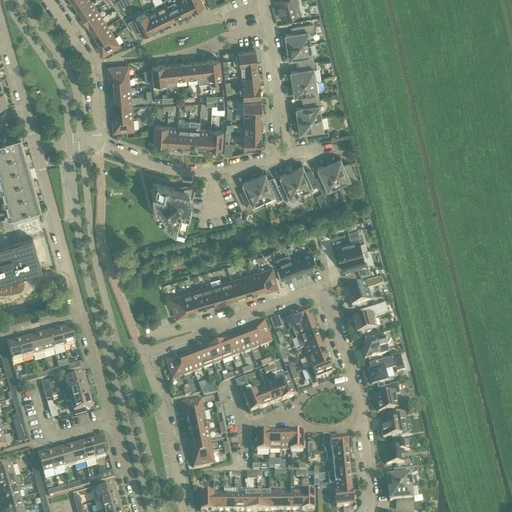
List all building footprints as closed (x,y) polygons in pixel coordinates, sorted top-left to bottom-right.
[(71,0),(76,8),(88,0),(71,0)] [(91,0),(88,0),(76,8),(82,17),(96,8),(91,0)] [(165,3),(163,0),(154,5),(163,23),(173,18),(165,3)] [(182,14),(175,0),(163,0),(165,3),(173,18),(182,14)] [(192,9),(187,0),(175,0),(182,14),(191,9),(192,9)] [(204,4),(201,0),(187,0),(192,9),(191,9),(192,10),(204,4)] [(277,0),(276,0),(281,18),(296,14),(293,3),(298,1),(297,0),(277,0)] [(163,23),(154,5),(144,9),(145,12),(153,28),(153,27),(163,23)] [(96,8),(82,17),(88,26),(102,17),(96,8)] [(153,28),(145,12),(134,18),(136,22),(130,25),(135,33),(140,30),(142,34),(154,28),(153,27),(153,28)] [(102,17),(88,26),(94,35),(108,26),(102,17)] [(287,46),(310,43),(308,31),(313,30),(312,23),(293,26),(294,33),(285,34),(287,46)] [(108,26),(94,35),(99,42),(100,44),(114,35),(108,26)] [(100,44),(99,42),(95,45),(102,56),(120,44),(114,35),(100,44)] [(298,63),(314,61),(313,55),(311,55),(310,43),(287,46),(289,58),(297,57),(298,63)] [(256,62),(257,62),(255,49),(238,51),(239,64),(240,64),(256,62)] [(207,60),(208,77),(221,76),(219,58),(206,59),(206,60),(207,60)] [(209,83),(208,77),(207,60),(206,60),(196,61),(198,78),(198,84),(209,83)] [(185,62),(187,79),(198,78),(196,61),(185,62)] [(292,83),(309,80),(315,80),(313,68),(315,67),(314,61),(298,63),(299,69),(290,71),(292,83)] [(174,63),(176,80),(187,79),(185,62),(174,63)] [(257,72),(256,62),(240,64),(241,74),(257,72)] [(177,86),(176,80),(174,63),(164,64),(164,65),(165,80),(165,81),(166,82),(166,87),(177,86)] [(112,77),(129,75),(128,64),(107,66),(108,79),(113,79),(112,77)] [(166,82),(165,81),(165,80),(164,65),(164,64),(151,65),(153,83),(166,82)] [(241,74),(242,85),(259,83),(257,72),(241,74)] [(113,88),(130,86),(129,75),(112,77),(113,79),(113,88)] [(304,100),(319,98),(318,91),(317,92),(315,80),(309,80),(292,83),(294,95),(303,94),(304,100)] [(242,85),(243,98),(261,96),(259,83),(242,85)] [(130,86),(113,88),(114,98),(131,97),(130,86)] [(131,97),(114,98),(115,109),(132,108),(131,97)] [(319,98),(304,100),(304,106),(296,107),(298,120),(321,116),(319,104),(320,104),(319,98)] [(260,113),(260,114),(261,114),(261,101),(243,100),(243,113),(244,113),(260,113)] [(115,109),(116,118),(116,120),(133,119),(132,108),(115,109)] [(260,124),(260,114),(260,113),(244,113),(244,124),(260,124)] [(321,116),(298,120),(299,132),(308,131),(309,137),(328,134),(328,128),(322,128),(321,116)] [(116,120),(116,118),(112,118),(113,132),(134,130),(133,119),(116,120)] [(167,126),(168,126),(168,125),(154,124),(153,142),(166,143),(166,142),(167,126)] [(244,124),(243,134),(243,135),(260,135),(260,134),(260,124),(244,124)] [(178,126),(168,126),(167,126),(166,142),(176,143),(178,126)] [(187,144),(188,127),(178,126),(176,143),(187,144)] [(188,127),(187,144),(198,145),(199,128),(188,127)] [(210,129),(209,129),(199,128),(198,145),(208,145),(209,145),(210,129)] [(209,145),(208,145),(208,146),(221,147),(223,129),(210,128),(209,129),(210,129),(209,145)] [(243,135),(243,134),(243,147),(261,147),(261,134),(260,134),(260,135),(243,135)] [(23,143),(21,135),(0,141),(0,173),(0,175),(0,184),(0,185),(3,184),(4,188),(1,189),(4,198),(7,197),(8,202),(5,203),(7,211),(10,210),(12,215),(9,216),(9,217),(37,209),(19,142),(22,142),(22,143),(23,143)] [(224,143),(223,154),(231,155),(231,143),(224,143)] [(329,163),(338,184),(349,179),(350,180),(356,177),(349,163),(344,166),(340,158),(329,163)] [(338,184),(329,163),(317,168),(321,176),(315,178),(318,185),(322,193),(328,190),(327,189),(338,184)] [(315,178),(312,170),(306,173),(302,165),(291,170),(300,191),(312,186),(312,187),(318,185),(315,178)] [(300,191),(291,170),(280,175),(284,183),(278,186),(283,197),(284,200),(290,197),(289,196),(300,191)] [(278,186),(274,178),(268,180),(265,172),(254,177),(263,199),(274,194),(277,200),(283,197),(278,186)] [(263,199),(254,177),(242,182),(246,190),(240,193),(246,207),(252,205),(252,204),(263,199)] [(182,232),(184,232),(195,186),(175,187),(176,185),(175,185),(175,187),(153,182),(152,184),(152,186),(152,188),(152,190),(152,191),(152,193),(152,195),(152,197),(152,199),(152,200),(153,204),(155,207),(155,209),(156,211),(157,212),(158,214),(159,215),(160,217),(162,220),(163,221),(166,223),(169,226),(170,227),(172,228),(175,229),(177,230),(180,231),(182,232)] [(338,258),(362,252),(358,238),(360,237),(357,228),(347,231),(350,242),(336,246),(339,258),(338,258)] [(0,281),(42,270),(33,238),(0,246),(0,281)] [(312,254),(311,251),(301,255),(306,270),(306,271),(311,269),(311,268),(317,266),(314,259),(319,257),(317,252),(312,254)] [(367,266),(366,267),(362,252),(338,258),(339,259),(339,258),(342,270),(357,266),(360,278),(370,275),(367,266)] [(291,277),(290,276),(295,274),(296,274),(290,259),(289,254),(277,259),(279,264),(280,264),(281,266),(276,268),(280,281),(285,279),(291,277)] [(301,273),(301,272),(306,270),(301,255),(290,259),(296,274),(295,274),(296,275),(301,273)] [(272,267),(262,270),(266,286),(264,287),(265,291),(278,288),(272,267)] [(251,273),(256,289),(264,287),(266,286),(262,270),(251,273)] [(241,276),(246,292),(256,289),(251,273),(241,276)] [(231,279),(236,295),(246,292),(241,276),(231,279)] [(221,282),(225,298),(236,295),(231,279),(221,282)] [(211,285),(215,301),(225,298),(221,282),(211,285)] [(351,306),(370,300),(365,283),(345,289),(347,295),(348,295),(351,306)] [(200,288),(205,304),(215,301),(211,285),(200,288)] [(190,291),(195,307),(205,304),(200,288),(190,291)] [(195,307),(190,291),(180,294),(185,310),(187,310),(195,307)] [(176,318),(186,315),(188,314),(187,310),(185,310),(180,294),(170,297),(176,318)] [(373,319),(387,314),(384,304),(369,309),(371,315),(352,321),(357,334),(365,331),(367,332),(369,332),(370,330),(376,328),(373,319)] [(311,322),(312,322),(308,310),(291,316),(296,329),(296,328),(311,322)] [(276,335),(280,334),(278,329),(282,327),(278,317),(270,320),(276,335)] [(264,322),(254,326),(252,327),(254,331),(256,331),(262,346),(272,342),(264,322)] [(296,328),(292,330),(296,339),(315,332),(312,322),(311,322),(296,328)] [(59,329),(64,349),(71,347),(72,352),(76,350),(69,326),(59,329)] [(48,332),(54,352),(64,349),(59,329),(48,332)] [(246,334),(252,350),(262,346),(256,331),(254,331),(246,334)] [(388,345),(390,340),(388,331),(364,338),(366,345),(364,345),(365,351),(362,352),(364,360),(387,353),(385,345),(388,345)] [(38,334),(43,354),(54,352),(48,332),(38,334)] [(315,332),(296,339),(300,350),(304,348),(319,342),(315,332)] [(27,337),(33,357),(43,354),(38,334),(27,337)] [(236,338),(242,354),(252,350),(246,334),(236,338)] [(17,340),(22,360),(33,357),(27,337),(17,340)] [(226,342),(232,358),(242,354),(236,338),(226,342)] [(22,360),(17,340),(6,343),(12,363),(22,360)] [(216,346),(222,361),(232,358),(226,342),(216,346)] [(308,358),(323,352),(319,342),(304,348),(307,358),(308,358)] [(206,350),(212,365),(222,361),(216,346),(206,350)] [(196,353),(202,369),(212,365),(206,350),(196,353)] [(327,362),(323,352),(308,358),(307,358),(304,359),(308,369),(311,368),(327,362)] [(186,357),(192,373),(202,369),(196,353),(186,357)] [(396,372),(404,370),(400,355),(370,364),(371,370),(368,371),(372,385),(387,380),(385,371),(395,368),(396,372)] [(172,381),(182,377),(176,361),(179,360),(177,356),(165,361),(172,381)] [(6,357),(0,358),(3,369),(9,367),(6,357)] [(192,373),(186,357),(179,360),(176,361),(182,377),(192,373)] [(311,368),(308,369),(308,370),(305,371),(311,387),(318,385),(316,380),(332,374),(327,361),(327,362),(311,368)] [(69,366),(70,371),(81,368),(79,363),(69,366)] [(58,368),(60,374),(70,371),(69,366),(58,368)] [(9,367),(3,369),(6,379),(12,378),(9,367)] [(48,371),(49,377),(60,374),(58,368),(48,371)] [(37,374),(39,380),(49,377),(48,371),(37,374)] [(68,392),(88,386),(85,375),(79,376),(78,373),(64,377),(68,392)] [(27,377),(29,382),(39,380),(37,374),(27,377)] [(29,382),(27,377),(16,380),(18,385),(29,382)] [(12,378),(6,379),(9,390),(15,389),(12,378)] [(281,402),(293,397),(287,380),(275,385),(281,401),(281,402)] [(45,398),(51,397),(50,396),(55,394),(54,389),(49,390),(46,382),(41,383),(45,398)] [(395,395),(400,394),(397,383),(382,388),(383,395),(375,397),(378,412),(398,407),(395,395)] [(217,393),(218,388),(210,385),(213,394),(217,393)] [(271,405),(281,401),(275,385),(265,389),(271,405)] [(88,386),(68,392),(71,402),(91,397),(88,386)] [(15,389),(9,390),(12,401),(18,399),(15,389)] [(261,408),(262,408),(271,405),(265,389),(256,393),(255,393),(261,408)] [(255,393),(256,393),(256,392),(243,397),(250,414),(262,409),(262,408),(261,408),(255,393)] [(51,397),(45,398),(48,408),(54,407),(51,397)] [(91,397),(71,402),(74,413),(94,407),(91,397)] [(18,399),(12,401),(15,411),(20,409),(18,399)] [(183,417),(187,416),(204,412),(201,399),(180,404),(183,417)] [(54,407),(48,408),(51,419),(58,417),(55,406),(54,407)] [(18,421),(23,420),(20,409),(15,411),(18,421)] [(189,425),(206,422),(204,412),(187,416),(189,425)] [(399,421),(406,420),(404,413),(385,416),(386,423),(380,424),(382,438),(401,435),(399,421)] [(23,420),(18,421),(21,432),(26,430),(23,420)] [(206,422),(189,425),(191,435),(208,432),(206,422)] [(26,430),(21,432),(24,442),(29,440),(26,430)] [(208,432),(191,435),(193,445),(210,441),(208,432)] [(268,434),(269,434),(269,433),(256,434),(256,451),(269,451),(268,434)] [(290,450),(290,451),(303,451),(303,433),(289,433),(289,434),(290,434),(290,450)] [(279,434),(269,434),(268,434),(269,451),(279,451),(279,434)] [(279,451),(290,450),(290,434),(289,434),(279,434),(279,451)] [(347,450),(347,451),(348,451),(347,438),(330,439),(329,435),(323,435),(324,452),(326,452),(330,452),(331,452),(347,450)] [(89,441),(95,460),(106,457),(100,438),(89,441)] [(95,460),(89,441),(79,444),(85,463),(95,460)] [(210,441),(193,445),(195,454),(212,451),(210,441)] [(402,451),(409,451),(408,442),(391,443),(392,449),(384,450),(386,465),(404,463),(402,451)] [(85,463),(79,444),(69,447),(74,466),(85,463)] [(74,466),(69,447),(58,450),(64,469),(74,466)] [(64,469),(58,450),(48,453),(53,472),(64,469)] [(348,461),(347,451),(347,450),(331,452),(330,452),(326,452),(327,463),(332,463),(348,461)] [(212,451),(195,454),(191,455),(194,468),(214,464),(212,451)] [(53,472),(48,453),(37,456),(43,475),(53,472)] [(33,473),(38,472),(35,460),(30,462),(33,473)] [(332,463),(333,473),(349,472),(348,461),(332,463)] [(11,467),(0,470),(0,482),(20,477),(16,466),(11,467)] [(412,481),(420,481),(420,467),(412,467),(412,481)] [(388,489),(411,487),(410,475),(411,475),(411,468),(395,469),(396,476),(387,476),(388,489)] [(98,471),(100,476),(101,482),(114,478),(113,471),(106,473),(105,469),(98,471)] [(36,484),(41,483),(38,472),(33,473),(36,484)] [(349,472),(333,473),(328,474),(329,484),(334,484),(351,482),(349,472)] [(101,482),(100,476),(89,479),(91,485),(101,482)] [(20,477),(0,482),(0,493),(17,489),(21,488),(23,487),(20,477)] [(91,485),(89,479),(78,482),(80,488),(91,485)] [(80,488),(78,482),(68,485),(70,490),(80,488)] [(352,493),(351,482),(334,484),(335,494),(335,495),(352,493)] [(38,494),(44,493),(41,483),(36,484),(38,494)] [(70,490),(68,485),(58,488),(59,493),(70,490)] [(99,503),(119,497),(116,486),(96,492),(99,503)] [(411,487),(388,489),(389,501),(398,500),(398,502),(398,508),(414,509),(414,502),(414,498),(412,498),(411,487)] [(59,493),(58,488),(47,491),(49,496),(59,493)] [(0,503),(0,505),(20,499),(17,489),(0,493),(0,503)] [(291,489),(291,494),(291,510),(301,510),(302,510),(301,494),(301,493),(301,489),(291,489)] [(234,511),(234,490),(223,490),(224,494),(224,511),(234,511)] [(234,490),(234,511),(245,511),(245,494),(244,494),(245,493),(245,490),(234,490)] [(280,510),(280,494),(280,490),(269,490),(269,493),(270,493),(270,494),(269,494),(269,511),(270,511),(280,510)] [(257,493),(245,493),(244,494),(245,494),(245,511),(257,511),(257,493)] [(257,493),(257,511),(270,511),(269,511),(269,494),(270,494),(270,493),(269,493),(257,493)] [(314,493),(301,493),(301,494),(302,510),(301,510),(301,511),(314,511),(314,493)] [(335,495),(335,494),(334,494),(336,507),(354,506),(352,493),(335,495)] [(213,494),(200,494),(200,511),(213,511),(213,494)] [(224,494),(213,494),(213,511),(224,511),(224,494)] [(291,494),(280,494),(280,510),(291,510),(291,494)] [(77,509),(82,508),(78,496),(73,498),(77,509)] [(101,511),(105,511),(122,508),(119,497),(99,503),(101,511)] [(20,499),(0,505),(2,511),(14,511),(23,510),(20,499)]
